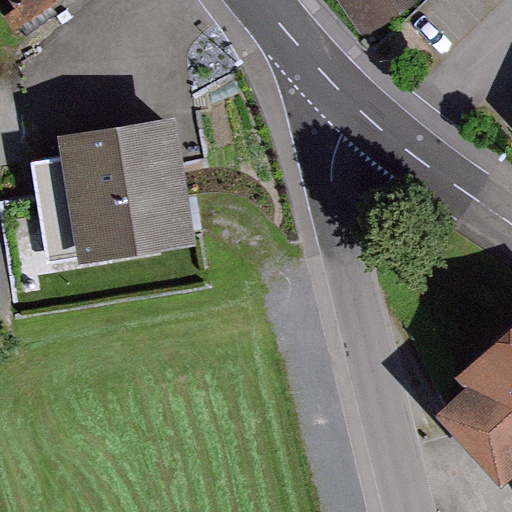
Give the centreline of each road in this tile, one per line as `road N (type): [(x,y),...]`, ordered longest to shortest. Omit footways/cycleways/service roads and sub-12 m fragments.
road 1 (unclassified): [(410,511),(325,170),(327,123),(345,99)]
road 2 (unclassified): [(511,227),(345,99)]
road 3 (unclassified): [(345,99),(261,0)]
